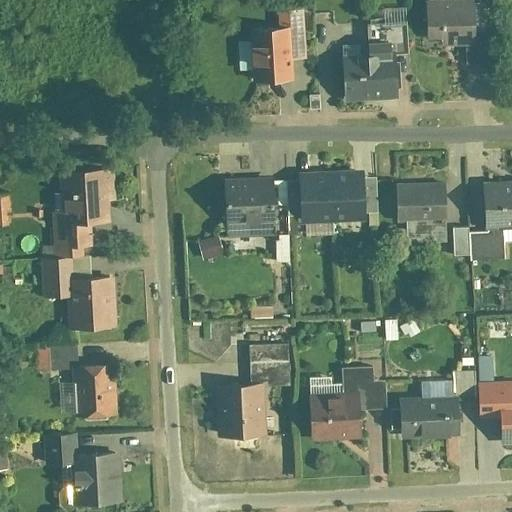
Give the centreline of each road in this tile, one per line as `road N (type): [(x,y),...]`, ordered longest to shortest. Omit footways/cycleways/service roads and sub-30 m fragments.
road 1 (residential): [(156,142),(174,511)]
road 2 (residential): [(511,128),(156,142)]
road 3 (residential): [(196,511),(511,490)]
road 4 (residential): [(156,142),(0,132)]
